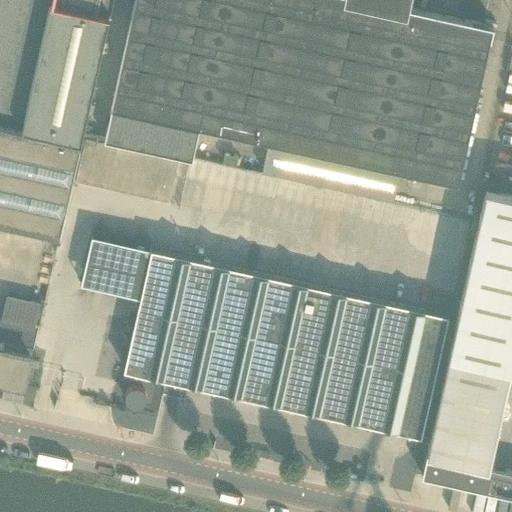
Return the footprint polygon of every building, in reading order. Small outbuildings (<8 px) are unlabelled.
[(0,0),(0,115),(23,121),(49,0),(0,0)] [(21,130),(80,144),(88,107),(109,16),(94,12),(96,0),(49,0),(23,121),(21,130)] [(190,156),(196,127),(223,0),(134,0),(104,137),(190,156)] [(223,0),(196,127),(268,142),(399,171),(457,184),(494,26),(398,4),(399,0),(223,0)] [(0,125),(0,223),(58,237),(63,218),(80,144),(21,130),(0,125)] [(225,153),(222,163),(235,166),(237,156),(225,153)] [(422,475),(481,489),(487,465),(508,367),(511,367),(511,193),(486,188),(422,475)] [(135,218),(131,241),(202,251),(206,228),(135,218)] [(140,296),(151,247),(93,235),(82,284),(140,296)] [(170,379),(344,418),(365,423),(366,423),(366,422),(403,430),(402,431),(421,435),(448,314),(151,247),(140,296),(136,310),(123,369),(165,379),(170,379)] [(5,294),(0,317),(0,319),(36,328),(42,302),(5,294)] [(0,380),(23,386),(27,367),(32,348),(36,328),(0,319),(0,380)] [(511,470),(487,465),(481,489),(511,495),(511,470)]
